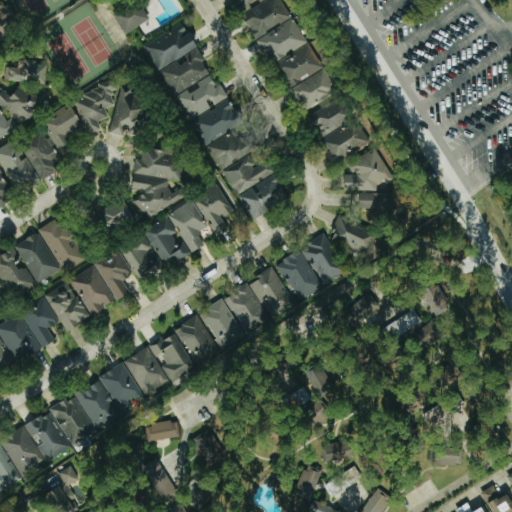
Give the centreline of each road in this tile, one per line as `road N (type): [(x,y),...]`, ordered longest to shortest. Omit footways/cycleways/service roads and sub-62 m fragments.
road 1 (residential): [(0,412),(278,235)]
road 2 (tertiary): [(511,274),(345,0)]
road 3 (residential): [(278,235),(325,193),(208,0)]
